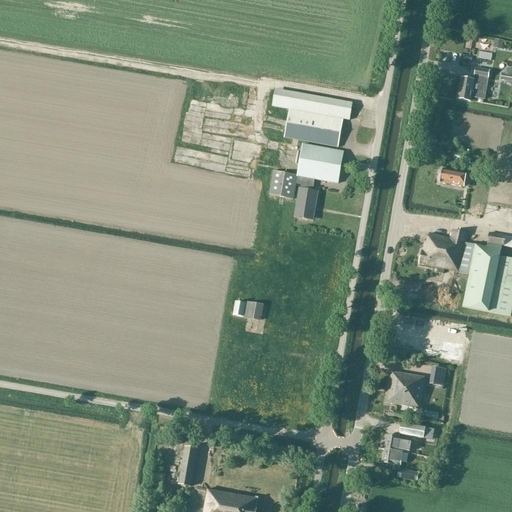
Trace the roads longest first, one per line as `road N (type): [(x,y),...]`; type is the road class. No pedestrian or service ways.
road 1 (unclassified): [(354,445),(433,0)]
road 2 (unclassified): [(401,0),(324,440)]
road 3 (track): [(383,104),(0,44)]
road 4 (unclassified): [(324,440),(0,386)]
